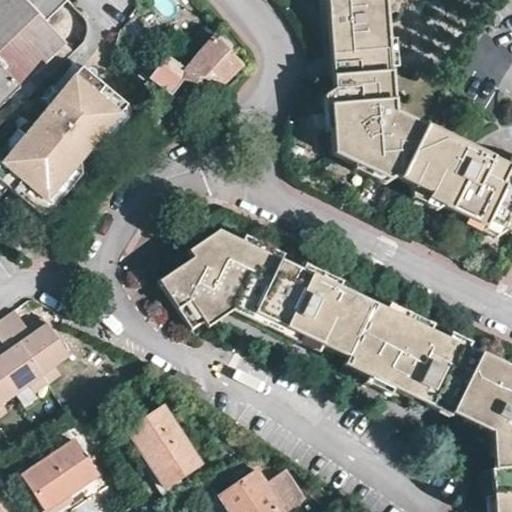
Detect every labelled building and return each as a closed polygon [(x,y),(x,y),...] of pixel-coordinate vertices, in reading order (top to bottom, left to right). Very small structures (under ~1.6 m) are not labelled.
[(0,0),(0,103),(64,39),(44,19),(63,0),(0,0)] [(355,154),(398,175),(406,179),(411,195),(489,233),(507,228),(511,230),(511,169),(505,166),(506,161),(424,122),(389,104),(380,0),(322,0),(333,124),(329,125),(331,148),(353,159),(355,154)] [(187,68),(187,78),(214,85),(216,77),(226,80),(244,60),(216,33),(187,68)] [(9,147),(0,158),(0,179),(35,208),(59,178),(76,158),(99,130),(123,101),(92,74),(83,67),(78,63),(56,89),(47,100),(31,120),(9,147)] [(87,64),(83,67),(92,74),(93,72),(93,69),(91,65),(87,64)] [(181,80),(175,89),(197,105),(214,85),(187,78),(181,80)] [(47,100),(56,89),(49,83),(40,94),(47,100)] [(123,101),(99,130),(101,133),(107,135),(112,135),(128,116),(129,111),(128,106),(123,101)] [(6,145),(9,147),(31,120),(27,117),(19,116),(16,117),(3,133),(2,138),(3,141),(6,145)] [(59,178),(35,208),(37,210),(44,212),(47,211),(79,175),(76,158),(59,178)] [(511,511),(511,370),(221,230),(192,249),(195,255),(161,278),(192,324),(231,300),(273,320),(361,362),(359,369),(404,390),(431,403),(434,397),(500,429),(504,468),(498,469),(500,500),(500,511),(511,511)] [(70,355),(42,315),(32,323),(37,329),(31,332),(27,326),(15,309),(3,317),(42,374),(56,364),(70,355)] [(42,374),(3,317),(0,318),(0,339),(3,343),(7,349),(2,353),(0,350),(0,369),(16,393),(30,383),(42,374)] [(27,326),(31,332),(37,329),(32,323),(27,326)] [(42,374),(49,383),(63,374),(56,364),(42,374)] [(16,393),(0,369),(0,403),(2,402),(16,393)] [(30,383),(36,392),(49,383),(42,374),(30,383)] [(214,394),(201,386),(196,393),(209,402),(214,394)] [(0,403),(0,417),(8,412),(2,402),(0,403)] [(201,464),(163,408),(127,432),(164,489),(201,464)] [(99,475),(74,439),(20,476),(45,511),(53,511),(86,490),(83,485),(99,475)] [(266,480),(259,469),(218,498),(228,511),(288,511),(283,505),(286,502),(283,498),(280,500),(278,498),(266,480)] [(293,487),(281,470),(266,480),(278,498),(293,487)]
